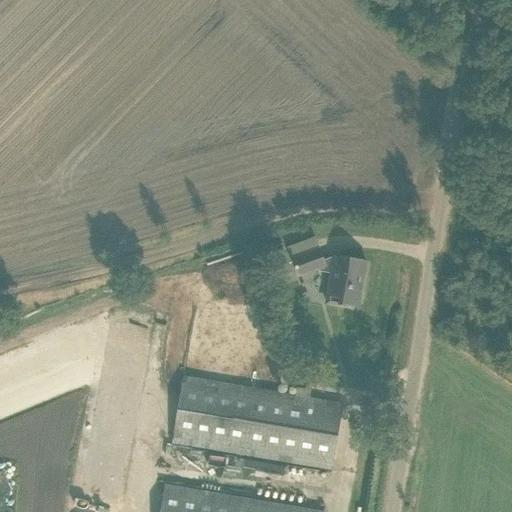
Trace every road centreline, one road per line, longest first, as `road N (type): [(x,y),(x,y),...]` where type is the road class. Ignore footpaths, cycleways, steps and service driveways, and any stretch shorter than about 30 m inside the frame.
road 1 (unclassified): [(390,511),(470,0)]
road 2 (track): [(0,297),(286,212),(351,199),(439,203)]
